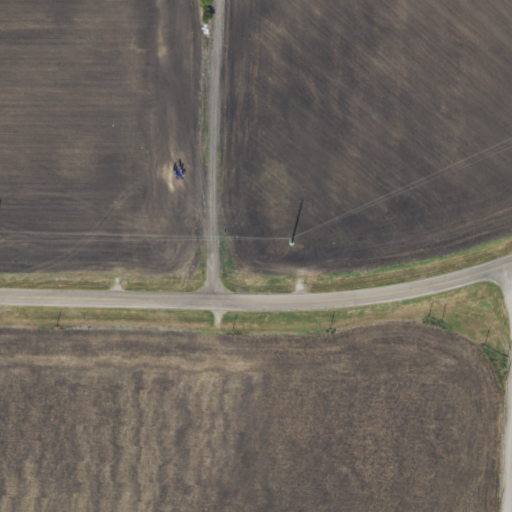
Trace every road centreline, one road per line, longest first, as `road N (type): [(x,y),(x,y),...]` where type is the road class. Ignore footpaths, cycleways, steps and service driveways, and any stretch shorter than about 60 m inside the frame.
road 1 (tertiary): [(0,293),(323,299),(511,258)]
road 2 (residential): [(220,298),(225,0)]
road 3 (residential): [(499,511),(507,260)]
